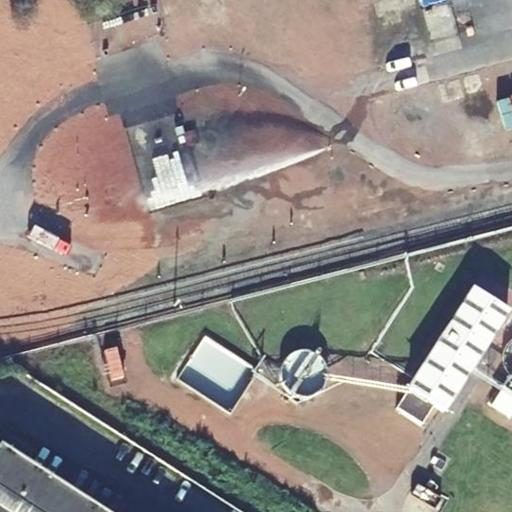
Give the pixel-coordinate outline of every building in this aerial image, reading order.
[(172,111),(124,125),(147,203),(195,188),(172,111)] [(448,397),(511,298),(511,296),(474,273),(411,373),(413,375),(402,392),(396,393),(384,411),(392,417),(374,447),(403,466),(436,416),(425,408),(437,390),(448,397)] [(259,362),(203,326),(174,370),(230,406),(259,362)] [(118,340),(105,342),(111,379),(124,373),(118,340)] [(511,410),(511,388),(503,382),(491,400),(510,413),(511,410)] [(0,511),(132,511),(3,427),(0,432),(0,511)]
